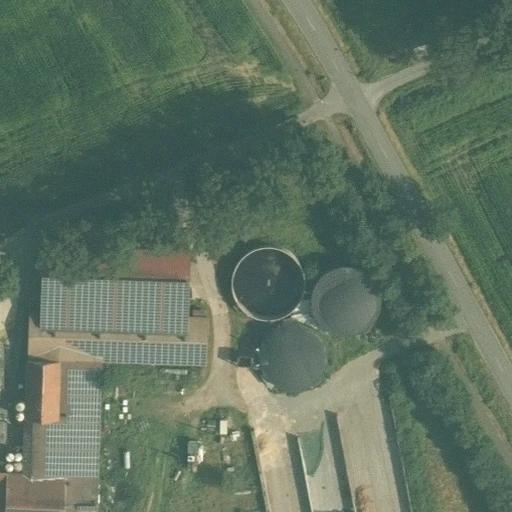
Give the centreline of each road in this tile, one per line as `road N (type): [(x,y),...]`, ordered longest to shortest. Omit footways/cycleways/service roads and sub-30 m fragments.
road 1 (unclassified): [(353,98),(73,206),(0,246)]
road 2 (tertiary): [(511,390),(353,98)]
road 3 (unclassified): [(511,29),(353,98)]
